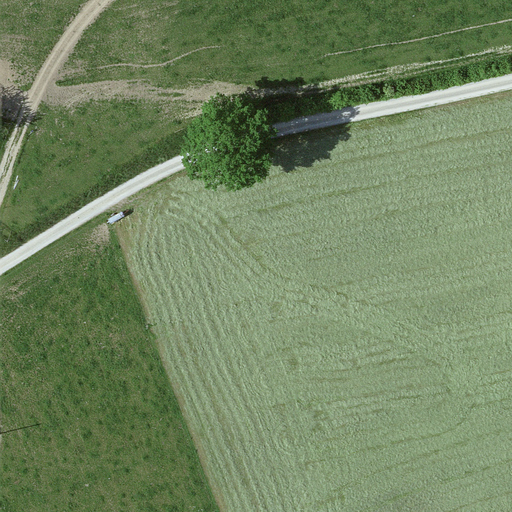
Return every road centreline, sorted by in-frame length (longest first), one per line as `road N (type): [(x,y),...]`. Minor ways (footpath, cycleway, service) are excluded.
road 1 (unclassified): [(0,273),(165,170),(261,138),(511,85)]
road 2 (track): [(0,197),(32,106),(76,30),(105,0)]
